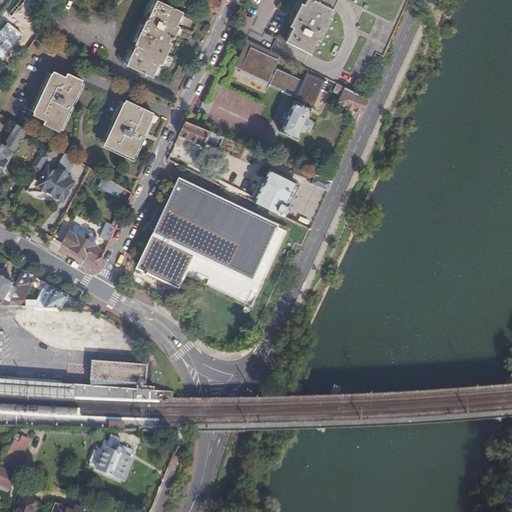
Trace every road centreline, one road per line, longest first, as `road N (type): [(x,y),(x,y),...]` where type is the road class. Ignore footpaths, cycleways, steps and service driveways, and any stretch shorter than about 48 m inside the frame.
road 1 (secondary): [(248,379),(423,0)]
road 2 (residential): [(231,0),(98,289)]
road 3 (residential): [(222,511),(273,356)]
road 4 (residential): [(98,289),(159,322),(196,360)]
